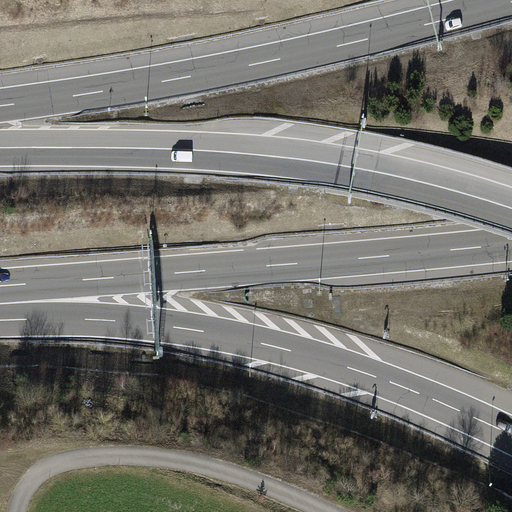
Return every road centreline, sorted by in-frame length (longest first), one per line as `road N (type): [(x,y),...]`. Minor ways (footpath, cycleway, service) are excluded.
road 1 (motorway): [(0,309),(150,322),(297,352),(511,435)]
road 2 (motorway): [(511,0),(207,71),(0,104)]
road 3 (motorway): [(511,208),(318,161),(206,150),(0,147)]
road 4 (motorway): [(0,289),(511,246)]
road 5 (track): [(17,511),(34,474),(63,460),(106,455),(171,457),(244,476),(328,511)]
